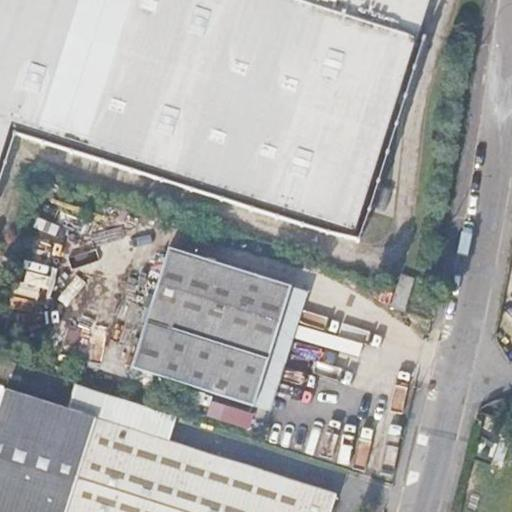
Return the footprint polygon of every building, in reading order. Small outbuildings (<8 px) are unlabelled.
[(0,0),(0,155),(8,129),(353,241),(428,0),(296,0),(297,1),(294,0),(0,0)] [(254,411),(291,291),(168,253),(130,372),(254,411)] [(395,298),(407,302),(412,281),(399,278),(395,298)] [(390,312),(404,316),(407,302),(395,298),(390,312)] [(71,415),(165,445),(172,421),(78,391),(71,415)] [(329,511),(334,498),(165,445),(71,415),(2,393),(0,397),(0,511),(329,511)] [(251,430),(257,413),(213,398),(207,415),(251,430)]
